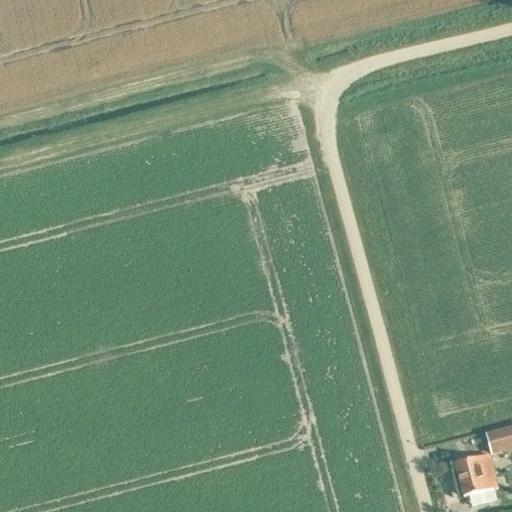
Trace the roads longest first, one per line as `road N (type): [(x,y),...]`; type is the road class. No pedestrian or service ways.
road 1 (unknown): [(327,94),(430,511)]
road 2 (unclassified): [(327,94),(511,43)]
